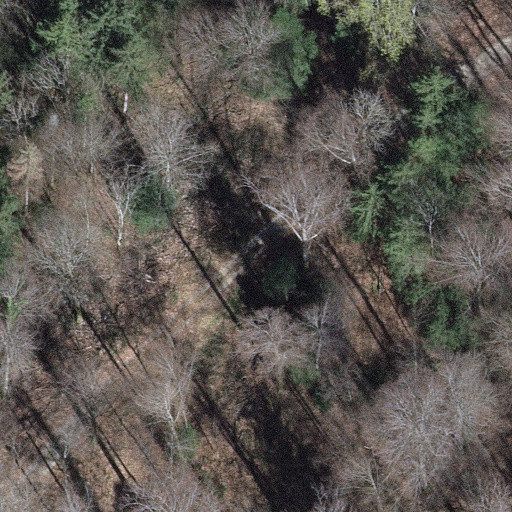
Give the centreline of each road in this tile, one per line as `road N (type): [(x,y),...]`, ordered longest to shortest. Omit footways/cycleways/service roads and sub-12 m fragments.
road 1 (track): [(511,54),(300,193),(195,300),(150,356),(125,511)]
road 2 (track): [(1,511),(150,356)]
